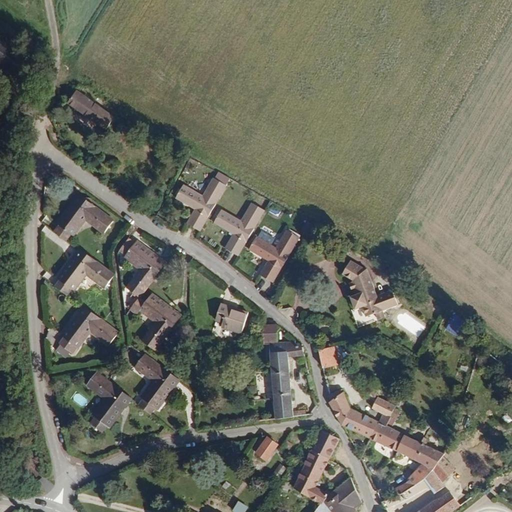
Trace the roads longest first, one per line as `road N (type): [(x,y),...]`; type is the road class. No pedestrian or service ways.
road 1 (residential): [(38,151),(181,244),(306,344),(324,418)]
road 2 (residential): [(66,478),(47,430),(33,324),(38,151)]
road 3 (residential): [(324,418),(168,442),(66,478)]
road 4 (track): [(42,122),(57,47),(48,0)]
